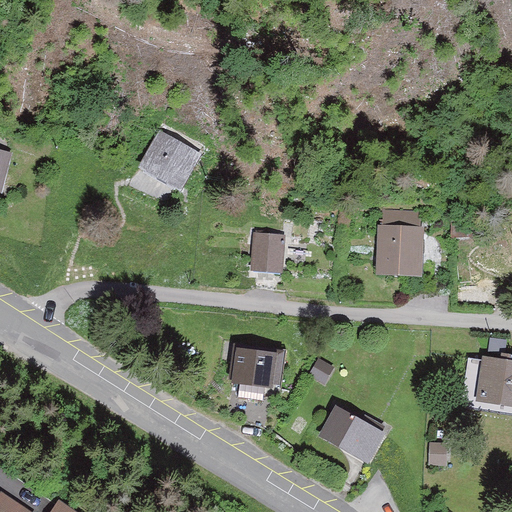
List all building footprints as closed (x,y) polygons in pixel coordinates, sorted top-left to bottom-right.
[(164,133),(143,167),(182,191),(202,156),(164,133)] [(0,156),(0,197),(8,199),(16,160),(0,156)] [(380,226),(378,273),(421,275),(423,229),(380,226)] [(254,235),(252,270),(281,273),(284,237),(254,235)] [(239,349),(234,383),(279,389),(283,355),(239,349)] [(336,367),(317,358),(309,376),(328,385),(336,367)] [(511,364),(486,361),(478,409),(511,413),(511,364)] [(337,407),(320,437),(368,464),(385,434),(337,407)] [(32,511),(2,494),(0,496),(0,511),(32,511)] [(74,511),(59,502),(52,511),(74,511)]
